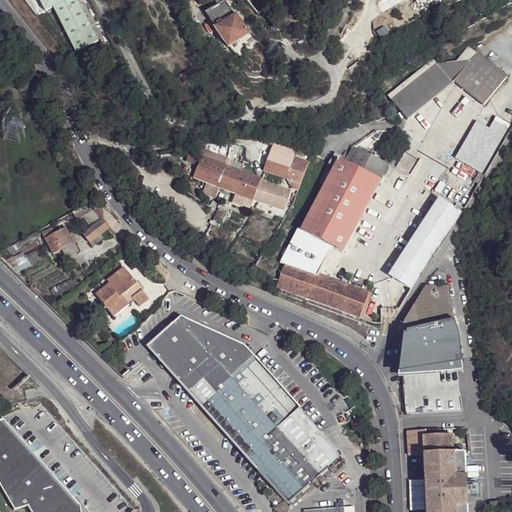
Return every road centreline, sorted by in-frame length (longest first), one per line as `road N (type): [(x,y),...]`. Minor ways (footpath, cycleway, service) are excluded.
road 1 (unclassified): [(0,7),(49,72),(112,191),(167,253),(223,289),(340,343),(372,374)]
road 2 (unknown): [(87,152),(174,111),(214,115),(322,92),(364,0)]
road 3 (primary): [(227,511),(0,274)]
road 4 (unknown): [(398,328),(382,248),(429,159),(456,126),(511,84)]
road 5 (primary): [(0,303),(198,511)]
road 6 (residential): [(372,374),(511,135)]
road 7 (unclassified): [(372,374),(388,422),(397,511)]
